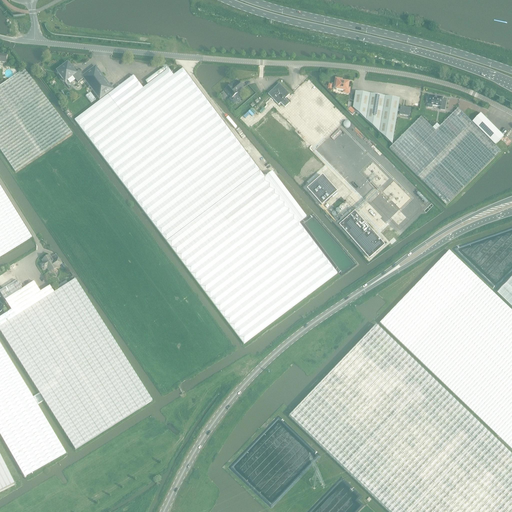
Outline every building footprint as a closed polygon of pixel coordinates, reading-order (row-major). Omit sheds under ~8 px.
[(65,81),(72,76),(75,74),(67,64),(58,71),(60,74),(59,75),(62,79),(63,79),(65,81)] [(79,71),(75,74),(72,76),(78,83),(84,78),(99,99),(111,90),(95,68),(83,77),(79,71)] [(299,222),(265,177),(260,171),(246,152),(224,123),(182,68),(173,75),(122,114),(107,95),(74,120),(117,176),(167,242),(244,344),(337,273),(299,222)] [(0,149),(15,172),(43,153),(72,133),(24,69),(0,85),(0,149)] [(133,75),(107,95),(122,114),(173,75),(168,69),(143,88),(133,75)] [(342,80),(336,79),(335,85),(337,85),(336,89),(344,90),(344,92),(349,93),(350,88),(348,88),(348,83),(341,82),(342,80)] [(231,84),(224,90),(231,98),(243,87),(240,84),(240,85),(237,82),(233,85),(231,84)] [(279,84),(268,94),(278,105),(280,103),(285,108),(289,103),(285,99),(289,95),(279,84)] [(90,92),(86,96),(91,103),(96,99),(90,92)] [(353,101),(352,108),(392,145),(397,111),(399,112),(399,115),(409,116),(410,109),(400,107),(400,110),(398,110),(399,99),(355,92),(355,95),(353,101)] [(426,96),(426,98),(424,98),(423,102),(425,102),(424,105),(425,105),(425,107),(429,108),(429,106),(438,107),(437,110),(442,111),(443,101),(439,100),(440,98),(426,96)] [(250,110),(250,109),(250,108),(250,107),(249,106),(248,105),(248,104),(247,104),(246,103),(244,103),(242,103),(241,103),(240,104),(239,105),(238,106),(238,107),(237,108),(237,109),(237,110),(238,112),(238,113),(239,114),(240,115),(241,115),(243,116),(245,116),(246,116),(247,115),(248,114),(249,113),(249,112),(250,111),(250,110)] [(418,120),(389,149),(417,176),(446,206),(471,181),(501,151),(495,145),(472,122),(458,108),(440,126),(437,124),(432,128),(421,117),(418,120)] [(481,114),(472,122),(495,145),(504,137),(481,114)] [(272,171),(265,177),(299,222),(307,216),(272,171)] [(322,176),(307,189),(322,206),(337,192),(322,176)] [(0,256),(32,237),(0,185),(0,256)] [(339,226),(369,260),(385,246),(355,212),(339,226)] [(317,224),(317,222),(316,221),(316,220),(315,219),(314,218),(313,218),(312,217),(310,217),(308,217),(307,218),(306,219),(305,220),(304,221),(304,222),(304,223),(304,225),(304,226),(305,227),(305,228),(306,229),(308,230),(309,230),(310,230),(311,230),(313,230),(314,229),(315,228),(315,227),(316,226),(316,225),(317,224)] [(327,236),(327,234),(326,233),(325,232),(325,231),(323,230),(322,229),(321,229),(320,229),(319,229),(317,230),(316,230),(315,231),(315,232),(314,233),(314,234),(314,236),(314,237),(314,239),(315,239),(316,240),(317,241),(318,242),(319,242),(321,242),(323,241),(325,240),(326,239),(326,238),(327,237),(327,236)] [(387,230),(382,234),(388,241),(393,237),(387,230)] [(338,248),(338,246),(337,245),(337,244),(336,243),(335,242),(334,241),(333,241),(331,240),(329,241),(328,241),(327,241),(325,242),(324,244),(324,245),(323,246),(323,248),(323,249),(323,251),(324,252),(325,253),(326,254),(327,255),(328,255),(330,255),(332,255),(333,255),(334,254),(335,253),(336,252),(337,251),(338,250),(338,248)] [(379,323),(511,450),(511,311),(449,251),(379,323)] [(349,262),(349,260),(349,259),(348,257),(347,256),(346,255),(344,255),(343,254),(341,254),(340,254),(339,255),(337,256),(336,257),(335,258),(335,259),(334,261),(334,262),(334,263),(335,265),(335,266),(336,267),(337,268),(338,268),(340,269),(341,269),(343,269),(344,269),(346,268),(347,267),(348,266),(349,265),(349,264),(349,262)] [(47,269),(50,273),(58,268),(57,267),(62,264),(58,258),(56,255),(51,258),(50,255),(41,260),(43,263),(40,265),(44,271),(47,269)] [(511,277),(497,293),(511,307),(511,277)] [(54,293),(0,326),(0,330),(39,393),(33,397),(37,404),(44,400),(49,408),(75,450),(141,408),(152,401),(75,279),(54,293)] [(0,293),(11,310),(0,317),(0,326),(54,293),(50,286),(40,292),(34,282),(22,289),(17,281),(0,291),(0,293)] [(388,511),(511,511),(511,456),(376,326),(289,416),(388,511)] [(0,433),(24,477),(66,453),(37,404),(33,397),(29,391),(9,358),(0,343),(0,433)] [(0,493),(17,485),(0,451),(0,493)]
